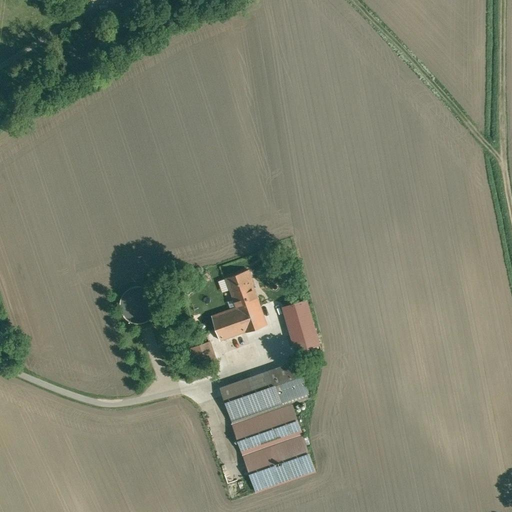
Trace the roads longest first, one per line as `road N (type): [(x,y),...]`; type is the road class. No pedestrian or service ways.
road 1 (unclassified): [(277,351),(108,401),(0,361)]
road 2 (track): [(353,0),(503,162),(511,204)]
